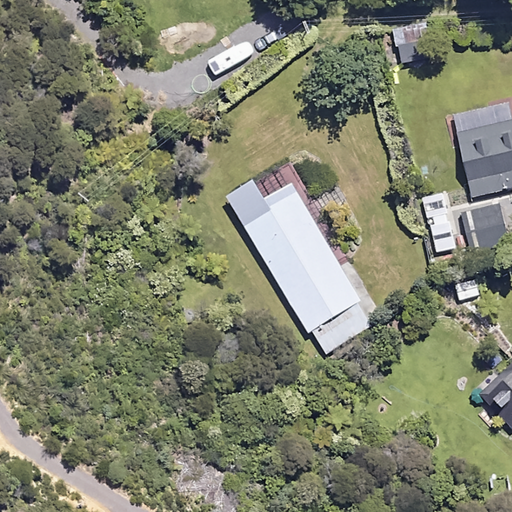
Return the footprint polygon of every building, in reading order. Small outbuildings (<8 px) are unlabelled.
[(433,24),(405,28),(408,49),(435,45),(433,24)] [(511,124),(465,135),(478,199),(511,192),(511,124)] [(376,323),(287,167),(230,199),(320,355),(376,323)] [(447,192),(426,196),(434,237),(456,233),(447,192)] [(511,246),(511,235),(506,206),(476,213),(484,252),(511,246)] [(456,233),(434,240),(439,258),(462,252),(456,233)] [(511,337),(467,384),(511,428),(511,337)]
